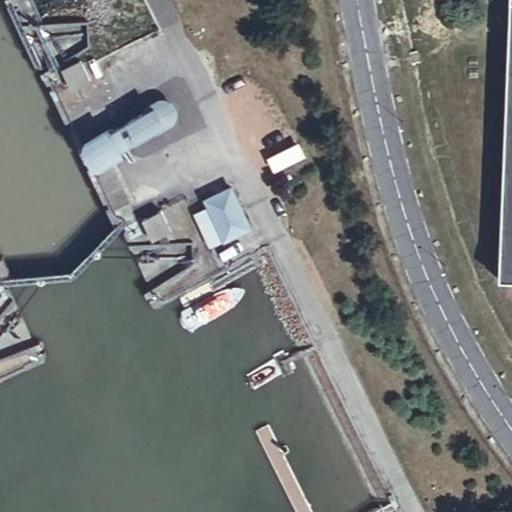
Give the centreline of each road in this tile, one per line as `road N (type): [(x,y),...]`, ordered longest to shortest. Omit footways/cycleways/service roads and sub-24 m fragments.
road 1 (unclassified): [(417,511),(168,0)]
road 2 (unclassified): [(359,0),(382,130),(421,261),(478,378),(511,424)]
